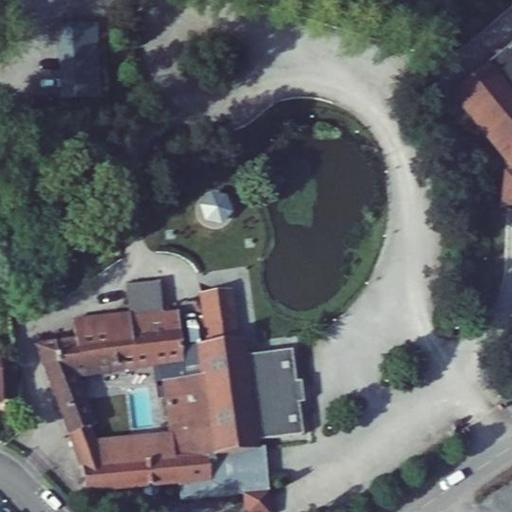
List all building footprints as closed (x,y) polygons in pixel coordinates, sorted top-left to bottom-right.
[(57,25),(60,103),(100,102),(97,24),(57,25)] [(511,47),(449,99),(487,150),(500,166),(505,167),(504,181),(497,181),(494,218),(511,219),(511,47)] [(203,225),(229,224),(228,196),(202,197),(203,225)] [(250,453),(249,445),(296,442),(293,410),(299,410),(298,388),(292,388),(289,357),(243,361),(242,344),(238,343),(234,292),(202,294),(206,347),(194,347),(195,377),(179,378),(158,378),(159,425),(84,427),(66,364),(178,361),(178,347),(177,308),(164,308),(163,280),(130,281),(130,309),(71,310),(72,332),(32,332),(74,459),(74,484),(167,483),(167,498),(257,496),(256,453),(250,453)] [(194,347),(178,347),(178,361),(179,378),(195,377),(194,347)]
